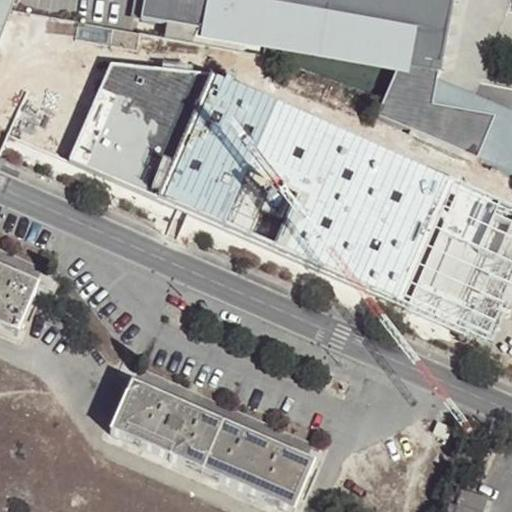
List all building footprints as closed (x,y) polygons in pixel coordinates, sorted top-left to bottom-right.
[(0,0),(0,38),(11,10),(14,0),(0,0)] [(143,0),(139,23),(260,45),(261,36),(399,60),(398,69),(391,103),(415,107),(410,134),(511,177),(511,115),(476,101),(442,87),(443,80),(446,80),(456,0),(454,0),(143,0)] [(399,60),(261,36),(260,45),(265,46),(398,69),(399,60)] [(111,67),(98,94),(115,100),(85,169),(182,211),(465,334),(511,224),(511,211),(210,79),(111,67)] [(391,103),(398,69),(376,120),(410,134),(415,107),(391,103)] [(115,100),(98,94),(69,162),(85,169),(115,100)] [(511,224),(465,334),(479,341),(491,346),(507,309),(510,303),(511,297),(511,224)] [(0,274),(0,329),(17,336),(36,291),(0,274)] [(291,511),(312,467),(132,388),(111,433),(191,469),(289,511),(291,511)] [(448,426),(438,421),(432,434),(442,438),(448,426)] [(477,498),(463,493),(455,511),(482,511),(486,501),(477,498)]
